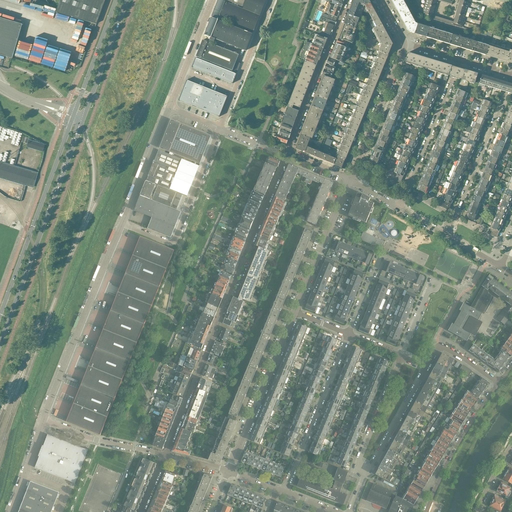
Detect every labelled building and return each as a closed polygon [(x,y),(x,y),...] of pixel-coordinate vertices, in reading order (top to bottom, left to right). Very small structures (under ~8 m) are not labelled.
[(104,0),(59,0),(54,12),(95,24),(104,0)] [(218,0),(212,16),(253,33),(265,0),(228,0),(228,1),(231,2),(230,4),(220,0),(218,0)] [(353,0),(353,3),(348,15),(360,19),(363,11),(364,8),(365,6),(370,3),(368,0),(353,0)] [(397,0),(393,3),(398,13),(407,8),(402,0),(397,0)] [(341,7),(332,3),(329,2),(325,12),(329,14),(337,17),(341,7)] [(370,3),(365,6),(364,8),(363,11),(373,29),(382,25),(370,3)] [(407,8),(398,13),(404,24),(413,19),(407,8)] [(348,15),(346,19),(358,24),(360,19),(348,15)] [(454,21),(434,15),(432,15),(431,17),(433,18),(453,24),(454,21)] [(335,22),(322,17),(321,16),(319,20),(325,22),(335,26),(336,23),(335,22)] [(21,25),(0,18),(0,55),(11,58),(21,25)] [(211,18),(205,35),(210,37),(209,40),(214,42),(215,39),(245,51),(252,34),(211,18)] [(346,19),(344,24),(356,28),(358,24),(346,19)] [(415,23),(413,19),(404,24),(408,32),(415,34),(418,24),(415,23)] [(335,26),(325,22),(325,25),(324,24),(322,27),(324,28),(323,31),(320,30),(319,32),(324,34),(324,33),(331,35),(335,26)] [(350,43),(356,28),(344,24),(339,39),(350,43)] [(429,28),(418,24),(415,34),(426,37),(429,28)] [(382,25),(373,29),(380,42),(389,37),(382,25)] [(440,31),(429,28),(426,37),(437,41),(440,31)] [(452,34),(440,31),(437,41),(449,44),(452,34)] [(463,38),(452,34),(449,44),(460,48),(463,38)] [(328,39),(317,35),(315,39),(326,44),(328,39)] [(25,54),(34,56),(35,53),(36,51),(34,47),(33,50),(32,49),(28,48),(29,45),(35,46),(37,42),(39,41),(35,39),(36,36),(34,36),(35,37),(31,39),(28,38),(26,39),(27,40),(26,41),(25,43),(22,38),(18,37),(17,44),(18,45),(22,46),(22,49),(26,50),(25,54)] [(389,37),(380,42),(381,45),(380,48),(379,51),(381,52),(388,55),(392,45),(393,44),(389,37)] [(64,62),(60,63),(46,61),(46,66),(56,67),(56,65),(58,65),(58,67),(60,70),(69,72),(69,73),(84,65),(86,49),(86,48),(87,40),(72,38),(68,40),(69,42),(67,54),(59,53),(59,55),(56,54),(55,59),(53,60),(63,61),(64,62)] [(338,38),(336,44),(347,48),(350,43),(339,39),(338,38)] [(475,42),(463,38),(460,48),(472,51),(475,42)] [(326,44),(315,39),(313,44),(324,48),(326,44)] [(202,40),(196,57),(200,58),(232,71),(237,73),(240,64),(236,62),(239,55),(202,40)] [(313,44),(312,44),(306,42),(305,46),(322,52),(324,48),(313,44)] [(489,46),(477,42),(475,42),(472,51),(474,52),(485,55),(489,46)] [(336,44),(334,48),(346,53),(347,48),(336,44)] [(490,57),(494,45),(489,44),(489,46),(485,55),(490,57)] [(496,59),(499,47),(494,45),(490,57),(496,59)] [(322,52),(305,46),(303,50),(320,57),(322,52)] [(501,60),(505,49),(499,47),(496,59),(501,60)] [(334,48),(332,53),(344,57),(346,53),(334,48)] [(507,62),(510,50),(505,49),(501,60),(507,62)] [(320,57),(303,50),(302,54),(318,61),(320,57)] [(388,55),(381,52),(379,51),(376,57),(379,58),(386,61),(388,55)] [(332,53),(330,58),(338,61),(340,62),(342,63),(344,57),(332,53)] [(421,56),(408,53),(405,62),(418,66),(421,56)] [(318,61),(302,54),(300,58),(307,61),(317,65),(318,61)] [(433,60),(421,56),(418,66),(430,70),(433,60)] [(386,61),(379,58),(376,57),(374,63),(376,64),(383,66),(386,61)] [(236,74),(195,58),(192,67),(232,84),(236,74)] [(328,58),(326,64),(333,67),(335,61),(328,58)] [(446,64),(433,60),(430,70),(443,74),(446,64)] [(307,61),(304,67),(290,104),(289,104),(287,107),(292,108),(293,106),(300,108),(302,102),(317,65),(307,61)] [(383,66),(376,64),(374,63),(372,68),(374,69),(381,72),(383,66)] [(335,68),(333,67),(326,64),(324,69),(333,73),(335,69),(335,68)] [(457,69),(451,67),(452,66),(446,64),(443,74),(449,75),(454,77),(462,79),(464,71),(461,70),(457,69)] [(381,72),(374,69),(372,68),(370,74),(372,75),(379,77),(381,72)] [(331,79),(333,73),(324,69),(321,75),(323,75),(323,76),(331,79)] [(465,70),(464,71),(462,79),(475,83),(475,82),(478,74),(465,70)] [(405,73),(403,79),(413,83),(415,77),(405,73)] [(379,77),(372,75),(370,74),(367,79),(370,80),(377,83),(379,77)] [(494,79),(482,75),(481,79),(481,81),(480,84),(491,87),(494,79)] [(331,79),(323,76),(319,86),(331,90),(335,80),(331,79)] [(377,83),(370,80),(367,79),(365,84),(368,86),(374,88),(377,83)] [(403,79),(401,84),(410,88),(413,83),(403,79)] [(509,83),(494,79),(491,87),(506,92),(507,92),(510,84),(509,83)] [(187,80),(178,101),(219,117),(227,96),(187,80)] [(440,87),(433,84),(430,83),(428,89),(430,90),(437,93),(440,87)] [(374,88),(368,86),(365,84),(363,90),(365,91),(372,94),(374,88)] [(401,84),(399,90),(408,94),(410,88),(401,84)] [(331,90),(319,86),(315,96),(327,101),(331,90)] [(437,93),(430,90),(428,89),(426,94),(428,95),(435,98),(437,93)] [(458,89),(456,95),(465,99),(468,93),(458,89)] [(372,94),(365,91),(363,90),(361,96),(363,96),(370,99),(372,94)] [(399,90),(396,95),(406,99),(408,94),(399,90)] [(435,98),(428,95),(426,94),(423,100),(426,101),(433,104),(435,98)] [(396,95),(394,101),(403,105),(406,99),(396,95)] [(456,95),(453,101),(463,105),(465,99),(456,95)] [(327,101),(315,96),(312,106),(323,111),(327,101)] [(370,99),(363,96),(361,96),(358,101),(361,102),(368,105),(370,99)] [(433,104),(426,101),(423,100),(421,105),(423,106),(430,109),(433,104)] [(492,103),(485,101),(483,100),(480,105),(483,106),(490,109),(492,103)] [(368,105),(361,102),(358,101),(356,106),(359,107),(365,110),(368,105)] [(394,101),(392,106),(401,110),(403,105),(394,101)] [(453,101),(451,106),(461,110),(463,105),(453,101)] [(430,109),(423,106),(421,105),(419,111),(421,112),(428,115),(430,109)] [(490,109),(483,106),(480,105),(478,111),(481,112),(488,115),(490,109)] [(292,108),(287,107),(281,123),(283,124),(288,126),(293,127),(299,111),(298,111),(300,108),(293,106),(292,108)] [(312,106),(309,114),(306,121),(318,125),(323,111),(312,106)] [(365,110),(359,107),(356,106),(354,112),(356,113),(363,116),(365,110)] [(392,106),(389,112),(399,116),(401,110),(392,106)] [(451,106),(449,112),(458,116),(461,110),(451,106)] [(428,115),(421,112),(419,111),(417,117),(419,118),(426,120),(428,115)] [(488,115),(481,112),(478,111),(476,116),(479,117),(485,120),(488,115)] [(363,116),(356,113),(354,112),(352,117),(354,118),(361,121),(363,116)] [(389,112),(387,118),(397,122),(399,116),(389,112)] [(449,112),(447,117),(456,121),(458,116),(449,112)] [(485,120),(479,117),(476,116),(474,122),(476,123),(483,126),(485,120)] [(361,121),(354,118),(352,117),(349,123),(352,124),(359,127),(361,121)] [(426,120),(419,118),(417,117),(414,122),(417,123),(424,126),(426,120)] [(447,117),(444,123),(454,127),(456,121),(447,117)] [(387,118),(385,123),(394,127),(397,122),(387,118)] [(171,120),(159,148),(165,151),(200,164),(210,138),(211,136),(191,127),(187,126),(185,125),(181,124),(177,122),(171,120)] [(318,125),(306,121),(301,135),(300,135),(310,139),(312,139),(318,125)] [(424,126),(417,123),(414,122),(412,128),(414,129),(421,132),(424,126)] [(483,126),(476,123),(474,122),(471,127),(474,129),(481,131),(483,126)] [(511,125),(504,122),(502,128),(511,132),(511,129),(511,125)] [(359,127),(352,124),(349,123),(347,128),(350,129),(356,132),(359,127)] [(385,123),(383,129),(392,133),(394,127),(385,123)] [(444,123),(442,128),(451,132),(454,127),(444,123)] [(288,126),(283,124),(281,130),(290,133),(293,127),(288,126)] [(481,131),(474,129),(471,127),(469,133),(472,134),(478,137),(481,131)] [(356,132),(350,129),(347,128),(345,134),(347,135),(354,138),(356,132)] [(421,132),(414,129),(412,128),(410,133),(412,134),(419,137),(421,132)] [(442,128),(440,134),(449,138),(451,132),(442,128)] [(502,128),(499,134),(509,138),(511,132),(502,128)] [(14,164),(23,134),(3,129),(2,135),(0,134),(0,151),(9,154),(8,157),(6,157),(0,156),(0,155),(0,160),(5,162),(6,162),(14,164)] [(383,129),(380,134),(390,138),(392,133),(383,129)] [(290,133),(281,130),(279,135),(288,139),(290,133)] [(419,137),(412,134),(410,133),(407,139),(410,140),(417,143),(419,137)] [(478,137),(472,134),(469,133),(467,139),(469,140),(476,143),(478,137)] [(354,138),(347,135),(345,134),(343,139),(345,140),(352,143),(354,138)] [(380,134),(378,140),(387,144),(390,138),(380,134)] [(440,134),(437,140),(447,144),(449,138),(440,134)] [(499,134),(497,139),(506,143),(509,138),(499,134)] [(288,139),(279,135),(277,141),(279,142),(287,144),(288,139)] [(300,135),(296,149),(304,152),(308,143),(310,139),(300,135)] [(352,143),(345,140),(343,139),(340,145),(343,146),(350,149),(352,143)] [(417,143),(410,140),(407,139),(405,144),(408,145),(414,148),(417,143)] [(476,143),(469,140),(467,139),(464,144),(467,145),(474,148),(476,143)] [(497,139),(495,145),(504,149),(506,143),(497,139)] [(42,152),(44,145),(28,140),(26,148),(42,152)] [(378,140),(376,145),(385,149),(387,144),(378,140)] [(437,140),(435,145),(445,149),(447,144),(437,140)] [(314,156),(318,148),(308,143),(304,152),(314,156)] [(414,148),(408,145),(405,144),(403,150),(412,154),(414,148)] [(474,148),(467,145),(464,144),(462,150),(465,151),(472,154),(474,148)] [(350,149),(343,146),(340,145),(338,150),(341,151),(347,154),(350,149)] [(376,145),(373,151),(383,155),(385,149),(376,145)] [(435,145),(433,151),(442,155),(445,149),(435,145)] [(495,145),(492,150),(502,154),(504,149),(495,145)] [(324,160),(327,152),(323,150),(322,153),(321,152),(320,152),(319,152),(320,149),(318,148),(314,156),(324,160)] [(154,161),(146,181),(178,193),(178,192),(187,196),(199,166),(159,150),(155,158),(154,161)] [(347,154),(341,151),(338,150),(336,156),(338,156),(338,157),(345,159),(347,154)] [(410,159),(412,154),(403,150),(401,153),(400,156),(410,159)] [(472,154),(465,151),(462,150),(460,155),(463,157),(469,159),(472,154)] [(492,150),(490,156),(500,160),(502,154),(492,150)] [(373,151),(371,157),(381,160),(383,155),(373,151)] [(433,151),(431,156),(440,160),(442,155),(433,151)] [(335,155),(329,152),(327,152),(324,160),(334,164),(336,158),(334,158),(335,155)] [(469,159),(463,157),(460,155),(458,161),(460,162),(467,165),(469,159)] [(345,159),(338,157),(338,156),(337,159),(336,158),(334,164),(342,168),(345,159)] [(408,165),(410,159),(400,156),(398,161),(401,162),(408,165)] [(431,156),(428,162),(438,166),(440,160),(431,156)] [(490,156),(488,162),(497,165),(500,160),(490,156)] [(278,168),(280,161),(270,157),(268,164),(278,168)] [(369,162),(376,165),(378,166),(381,160),(371,157),(369,162)] [(408,165),(401,162),(398,161),(396,167),(398,168),(405,170),(408,165)] [(467,165),(460,162),(458,161),(455,167),(458,168),(465,170),(467,165)] [(37,173),(16,168),(0,162),(0,177),(26,185),(33,187),(34,181),(37,173)] [(428,162),(426,168),(435,171),(438,166),(428,162)] [(488,162),(486,167),(495,171),(497,165),(488,162)] [(266,163),(263,171),(260,177),(271,182),(277,168),(266,163)] [(299,168),(289,164),(284,176),(294,180),(297,174),(299,168)] [(405,170),(398,168),(396,167),(394,172),(396,173),(403,176),(405,170)] [(465,170),(458,168),(455,167),(453,172),(456,173),(462,176),(465,170)] [(486,167),(483,173),(493,176),(495,171),(486,167)] [(316,175),(307,171),(299,168),(297,174),(303,176),(303,177),(305,178),(304,182),(311,185),(312,181),(313,182),(316,175)] [(426,168),(424,173),(433,177),(435,171),(426,168)] [(403,176),(396,173),(394,172),(391,179),(400,182),(403,176)] [(462,176),(456,173),(453,172),(451,178),(453,179),(460,182),(462,176)] [(432,180),(433,177),(424,173),(421,179),(431,182),(432,180)] [(483,173),(481,178),(490,182),(493,176),(483,173)] [(325,179),(316,175),(313,182),(316,183),(316,182),(323,184),(325,179)] [(294,180),(284,176),(279,187),(289,191),(294,180)] [(271,182),(260,177),(254,191),(265,195),(271,182)] [(460,182),(453,179),(451,178),(448,183),(458,187),(460,182)] [(481,178),(479,184),(488,188),(490,182),(481,178)] [(323,184),(322,186),(319,193),(328,197),(333,183),(332,182),(325,179),(323,184)] [(429,188),(431,182),(421,179),(419,184),(429,188)] [(187,197),(178,193),(146,181),(140,196),(158,203),(172,208),(181,212),(185,203),(184,202),(185,198),(187,199),(187,197)] [(456,193),(458,187),(448,183),(447,187),(446,189),(456,193)] [(417,190),(424,192),(426,193),(429,188),(419,184),(417,190)] [(479,184),(476,189),(486,193),(488,188),(479,184)] [(289,191),(279,187),(275,198),(285,202),(289,191)] [(511,190),(508,189),(506,188),(503,194),(506,195),(511,197),(511,190)] [(453,198),(456,193),(446,189),(444,194),(447,195),(453,198)] [(476,189),(474,195),(484,199),(486,193),(476,189)] [(264,196),(254,192),(252,196),(263,200),(264,196)] [(319,193),(316,201),(313,208),(322,211),(328,197),(319,193)] [(357,194),(352,206),(348,216),(356,219),(355,221),(358,221),(358,220),(366,223),(374,203),(369,201),(370,199),(361,193),(361,194),(360,195),(357,194)] [(453,198),(447,195),(444,194),(442,200),(444,201),(451,204),(453,198)] [(511,199),(511,197),(506,195),(503,194),(501,199),(504,200),(511,203),(511,199)] [(263,200),(252,196),(250,195),(250,197),(252,198),(250,200),(261,205),(263,200)] [(482,203),(484,199),(474,195),(472,200),(481,204),(483,205),(484,203),(482,203)] [(181,212),(172,208),(158,203),(140,196),(134,211),(152,217),(175,227),(181,212)] [(273,202),(284,207),(285,208),(286,206),(284,205),(286,203),(285,202),(275,198),(273,202)] [(511,203),(504,200),(501,199),(499,205),(502,206),(508,209),(511,203)] [(261,205),(250,200),(249,204),(259,209),(261,205)] [(451,204),(444,201),(442,200),(439,206),(448,210),(451,204)] [(472,200),(470,206),(479,210),(481,204),(472,200)] [(271,207),(281,212),(283,213),(284,210),(282,210),(284,207),(273,202),(271,207)] [(259,209),(249,204),(247,209),(257,213),(259,209)] [(508,209),(502,206),(499,205),(497,211),(506,214),(508,209)] [(470,206),(467,212),(477,215),(479,210),(470,206)] [(271,207),(269,212),(281,217),(282,215),(280,215),(281,212),(271,207)] [(313,208),(310,215),(307,222),(316,225),(322,211),(313,208)] [(257,213),(247,209),(245,213),(255,218),(257,213)] [(504,220),(506,214),(497,211),(494,216),(497,217),(504,220)] [(269,212),(267,217),(278,222),(280,217),(280,218),(281,217),(269,212)] [(478,217),(477,216),(477,215),(467,212),(465,217),(474,221),(474,222),(478,224),(478,222),(476,221),(478,217)] [(255,218),(245,213),(243,217),(253,222),(255,218)] [(504,220),(497,217),(494,216),(492,222),(495,223),(501,226),(504,220)] [(175,227),(152,217),(148,229),(171,238),(175,227)] [(253,222),(243,217),(240,224),(251,229),(253,222)] [(267,217),(265,221),(274,226),(276,226),(278,222),(267,217)] [(274,226),(265,221),(262,226),(274,231),(275,228),(276,228),(277,227),(276,226),(274,226)] [(501,226),(495,223),(492,222),(490,227),(492,228),(499,231),(501,226)] [(251,229),(240,224),(238,229),(249,233),(251,229)] [(276,232),(274,231),(262,226),(259,236),(270,240),(272,235),(274,236),(276,232)] [(499,231),(492,228),(490,227),(487,234),(496,238),(499,231)] [(249,233),(238,229),(237,233),(247,238),(249,233)] [(306,229),(304,234),(300,243),(307,246),(313,232),(306,229)] [(377,238),(372,236),(365,233),(363,232),(360,239),(374,246),(374,245),(378,247),(378,248),(382,249),(385,242),(383,241),(381,240),(381,239),(380,239),(379,240),(377,238)] [(247,238),(237,233),(235,238),(245,242),(247,238)] [(259,236),(257,241),(268,245),(270,240),(259,236)] [(140,237),(133,255),(167,269),(174,250),(166,247),(140,237)] [(245,242),(235,238),(233,242),(243,247),(245,242)] [(255,246),(259,247),(266,250),(268,245),(257,241),(255,246)] [(338,252),(342,243),(336,241),(334,245),(333,245),(332,248),(333,249),(333,250),(338,252)] [(243,247),(233,242),(231,247),(242,251),(243,247)] [(300,243),(298,248),(294,257),(301,260),(304,254),(305,252),(307,246),(300,243)] [(343,254),(347,245),(342,243),(338,252),(343,254)] [(348,256),(352,247),(347,245),(343,254),(348,256)] [(242,251),(231,247),(229,251),(240,255),(242,251)] [(266,250),(259,247),(257,252),(259,253),(258,255),(256,254),(255,257),(253,262),(263,266),(269,251),(266,250)] [(353,258),(357,249),(352,247),(348,256),(353,258)] [(358,260),(362,251),(357,249),(353,258),(358,260)] [(363,262),(367,253),(362,251),(358,260),(363,262)] [(405,256),(393,251),(391,254),(401,258),(404,259),(405,256)] [(228,257),(237,261),(240,256),(230,252),(228,257)] [(372,255),(367,253),(363,262),(368,264),(372,255)] [(159,287),(167,269),(133,255),(126,274),(159,287)] [(294,257),(291,265),(288,271),(296,274),(301,260),(294,257)] [(333,267),(335,262),(326,258),(324,263),(333,267)] [(226,265),(235,268),(237,262),(228,259),(226,265)] [(389,273),(393,264),(387,261),(384,271),(389,273)] [(263,266),(253,262),(251,267),(253,267),(252,269),(250,268),(249,271),(247,276),(258,280),(263,266)] [(332,269),(333,267),(324,263),(322,268),(331,272),(332,269)] [(394,275),(398,266),(393,264),(389,273),(394,275)] [(233,274),(235,269),(225,265),(223,270),(233,274)] [(399,277),(403,268),(398,266),(394,275),(393,277),(398,279),(399,277)] [(331,273),(331,272),(322,268),(320,273),(329,277),(331,273)] [(404,279),(407,270),(403,268),(399,277),(403,279),(404,279)] [(355,270),(353,269),(351,274),(362,279),(364,274),(364,273),(355,270)] [(409,281),(413,272),(407,270),(404,279),(409,281)] [(288,271),(285,279),(282,286),(290,289),(292,283),(293,283),(293,281),(296,274),(288,271)] [(222,272),(220,276),(230,280),(232,276),(222,272)] [(414,283),(418,274),(413,272),(409,281),(413,283),(414,283)] [(327,282),(329,277),(320,273),(319,275),(318,278),(327,282)] [(152,306),(159,287),(126,274),(120,288),(118,292),(130,297),(152,306)] [(360,284),(362,279),(351,274),(349,279),(348,279),(351,280),(360,284)] [(421,285),(422,281),(421,281),(423,276),(418,274),(414,283),(413,283),(413,285),(418,287),(419,284),(420,284),(421,285)] [(485,313),(493,298),(493,296),(488,293),(489,291),(488,290),(489,289),(508,303),(504,310),(499,317),(498,317),(497,319),(504,325),(505,324),(508,320),(511,316),(511,315),(511,292),(495,280),(497,278),(495,276),(493,278),(489,275),(487,279),(486,278),(486,279),(487,280),(482,286),(471,307),(463,303),(460,310),(461,311),(454,324),(452,324),(448,331),(467,341),(471,334),(475,337),(483,323),(478,320),(482,314),(483,314),(485,313)] [(230,280),(220,276),(218,281),(228,285),(230,280)] [(258,280),(247,276),(245,281),(247,282),(246,284),(244,283),(243,286),(244,286),(242,290),(252,295),(258,280)] [(325,287),(327,282),(318,278),(316,283),(325,287)] [(358,289),(360,284),(351,280),(349,285),(358,289)] [(388,289),(390,284),(380,280),(378,285),(388,289)] [(228,285),(218,281),(218,282),(219,282),(218,284),(216,283),(215,285),(226,290),(228,285)] [(323,292),(325,287),(316,283),(314,288),(323,292)] [(226,290),(215,285),(214,288),(216,288),(215,290),(224,294),(226,290)] [(356,294),(358,289),(349,285),(347,290),(356,294)] [(386,294),(388,289),(378,285),(376,290),(385,294),(386,295),(386,294)] [(282,286),(280,291),(276,300),(284,303),(290,289),(282,286)] [(321,297),(323,292),(314,288),(312,293),(321,297)] [(224,294),(215,290),(212,289),(210,294),(222,299),(224,294)] [(252,295),(242,290),(240,296),(239,296),(238,297),(238,299),(242,300),(243,299),(249,302),(252,295)] [(354,299),(356,294),(347,290),(345,295),(354,299)] [(383,299),(385,294),(376,290),(373,295),(383,299)] [(414,300),(416,295),(407,291),(405,296),(414,300)] [(145,324),(152,306),(130,297),(118,292),(117,297),(111,311),(145,324)] [(320,298),(321,297),(312,293),(310,298),(319,302),(320,298)] [(219,308),(222,299),(210,294),(209,294),(208,296),(207,298),(206,303),(208,303),(209,304),(219,308)] [(352,304),(354,299),(345,295),(343,300),(352,304)] [(381,304),(383,299),(373,295),(371,300),(381,304)] [(412,305),(414,300),(405,296),(403,301),(412,305)] [(243,307),(245,302),(242,301),(242,300),(238,299),(234,297),(232,302),(243,307)] [(317,307),(319,302),(310,298),(308,303),(317,307)] [(276,300),(274,305),(271,314),(278,317),(280,311),(281,311),(282,309),(281,309),(284,303),(276,300)] [(350,309),(352,304),(343,300),(341,305),(350,309)] [(380,306),(381,304),(371,300),(369,305),(379,309),(380,306)] [(410,310),(412,305),(403,301),(401,300),(399,305),(399,306),(401,307),(401,306),(410,310)] [(241,311),(243,307),(232,302),(230,306),(241,311)] [(219,308),(209,304),(208,303),(206,308),(207,309),(217,313),(219,308)] [(316,312),(318,307),(317,307),(308,303),(305,308),(311,310),(316,312)] [(348,314),(350,309),(341,305),(338,310),(348,314)] [(377,314),(379,309),(369,305),(367,310),(377,314)] [(241,311),(230,306),(228,311),(239,316),(242,317),(244,312),(241,311)] [(401,306),(401,307),(399,311),(408,315),(410,310),(401,306)] [(217,313),(207,309),(206,308),(204,313),(205,313),(215,317),(217,313)] [(346,318),(348,314),(338,310),(336,315),(346,318)] [(375,319),(377,314),(367,310),(365,315),(375,319)] [(137,343),(145,324),(111,311),(104,329),(137,343)] [(223,324),(230,327),(232,321),(235,322),(237,316),(239,316),(228,311),(225,318),(223,324)] [(406,320),(408,315),(399,311),(397,316),(406,320)] [(215,317),(205,313),(204,313),(202,317),(203,318),(213,322),(215,317)] [(271,314),(268,319),(265,328),(272,331),(278,317),(271,314)] [(344,324),(346,318),(336,315),(334,320),(344,324)] [(375,319),(365,315),(363,320),(372,324),(375,319)] [(397,316),(395,315),(393,319),(392,320),(404,325),(406,320),(397,316)] [(213,322),(203,318),(202,317),(199,316),(197,321),(211,326),(213,322)] [(370,329),(372,324),(363,320),(361,325),(370,329)] [(404,325),(392,320),(390,325),(402,330),(404,326),(404,325)] [(207,335),(211,326),(197,321),(197,322),(194,321),(191,329),(193,330),(207,335)] [(298,324),(296,329),(306,334),(308,328),(298,324)] [(373,330),(370,329),(361,325),(359,330),(371,335),(372,332),(373,330)] [(400,335),(402,330),(390,325),(388,330),(400,335)] [(223,328),(221,333),(228,336),(230,331),(223,328)] [(265,328),(262,334),(259,343),(266,346),(269,340),(270,338),(272,331),(265,328)] [(130,361),(137,343),(104,329),(96,348),(130,361)] [(296,329),(294,335),(303,339),(306,334),(296,329)] [(207,335),(193,330),(192,334),(205,340),(207,335)] [(398,340),(400,335),(388,330),(387,334),(386,335),(386,336),(389,336),(398,340)] [(228,336),(221,333),(219,339),(226,342),(228,336)] [(205,340),(192,334),(190,339),(204,344),(205,340)] [(294,335),(291,341),(301,345),(303,339),(294,335)] [(337,340),(329,336),(327,336),(325,341),(326,342),(335,345),(337,340)] [(396,345),(398,340),(389,336),(386,341),(393,344),(396,345)] [(204,344),(190,339),(188,344),(202,349),(204,344)] [(216,341),(213,347),(223,351),(226,345),(216,341)] [(291,341),(289,346),(299,350),(301,345),(291,341)] [(335,345),(326,342),(325,341),(323,347),(324,348),(332,351),(335,345)] [(259,343),(256,349),(253,357),(260,360),(266,346),(259,343)] [(511,355),(511,349),(505,344),(501,350),(502,351),(510,357),(511,355)] [(482,350),(473,345),(469,351),(477,356),(482,350)] [(289,346),(287,352),(296,356),(299,350),(289,346)] [(352,346),(350,352),(360,356),(362,350),(352,346)] [(223,351),(213,347),(211,353),(221,357),(223,353),(224,353),(224,352),(223,351)] [(332,351),(324,348),(323,347),(320,353),(322,353),(330,357),(332,351)] [(122,380),(130,361),(96,348),(91,362),(90,362),(89,366),(100,371),(122,380)] [(191,348),(188,357),(197,361),(201,352),(191,348)] [(482,350),(477,356),(484,361),(488,355),(482,350)] [(510,357),(502,351),(498,356),(506,363),(510,357)] [(287,352),(284,357),(294,361),(296,356),(287,352)] [(360,356),(350,352),(348,357),(358,362),(360,356)] [(330,357),(322,353),(320,353),(318,358),(319,359),(328,362),(330,357)] [(454,360),(453,359),(443,353),(438,363),(447,369),(449,370),(454,360)] [(210,354),(207,362),(217,366),(218,363),(219,363),(220,362),(215,360),(216,356),(210,354)] [(193,370),(197,361),(188,357),(184,355),(180,365),(183,366),(193,370)] [(495,360),(488,355),(484,361),(491,366),(494,361),(495,360)] [(506,363),(498,356),(495,360),(494,361),(503,367),(506,363)] [(253,357),(250,364),(247,371),(255,374),(257,368),(258,366),(260,360),(253,357)] [(284,357),(282,363),(292,367),(294,361),(284,357)] [(358,362),(348,357),(346,363),(355,367),(358,362)] [(389,361),(381,358),(379,357),(377,363),(379,364),(387,367),(389,361)] [(328,362),(319,359),(318,358),(316,364),(317,364),(326,368),(328,362)] [(503,367),(494,361),(491,366),(499,372),(503,367)] [(227,370),(228,370),(234,372),(236,365),(230,363),(227,370)] [(282,363),(280,368),(290,372),(292,367),(282,363)] [(355,367),(346,363),(343,368),(353,372),(355,367)] [(387,367),(379,364),(377,363),(375,369),(384,373),(387,367)] [(449,370),(447,369),(438,363),(432,373),(442,378),(444,379),(449,370)] [(207,364),(204,370),(215,374),(217,368),(207,364)] [(326,368),(317,364),(316,364),(314,369),(315,370),(323,373),(326,368)] [(115,398),(122,380),(100,371),(89,366),(87,370),(87,371),(81,385),(115,398)] [(190,377),(193,370),(183,366),(181,371),(180,373),(190,377)] [(280,368),(278,374),(287,378),(290,372),(280,368)] [(353,372),(343,368),(341,374),(351,378),(353,372)] [(323,373),(315,370),(314,369),(311,375),(313,375),(321,379),(323,373)] [(382,378),(384,373),(375,369),(373,372),(371,370),(370,371),(365,369),(365,371),(366,371),(368,372),(372,374),(382,378)] [(204,370),(202,376),(212,380),(215,374),(204,370)] [(247,371),(245,376),(241,385),(249,388),(255,374),(247,371)] [(190,378),(180,373),(179,377),(189,381),(190,378)] [(444,379),(442,378),(432,373),(427,382),(437,388),(438,389),(441,384),(444,379)] [(278,374),(275,379),(285,383),(287,378),(278,374)] [(341,374),(339,379),(349,383),(351,378),(341,374)] [(380,384),(382,378),(372,374),(370,379),(380,384)] [(321,379),(313,375),(311,375),(309,380),(310,381),(319,384),(321,379)] [(189,381),(179,377),(177,381),(187,385),(189,381)] [(490,384),(482,377),(477,383),(486,389),(490,384)] [(213,383),(201,378),(199,383),(212,388),(213,386),(212,386),(213,383)] [(275,379),(273,385),(283,389),(285,383),(275,379)] [(339,379),(337,385),(346,389),(349,383),(339,379)] [(380,384),(370,379),(368,385),(369,386),(378,389),(380,384)] [(319,384),(310,381),(309,380),(307,386),(308,386),(316,390),(319,384)] [(187,385),(177,381),(176,385),(186,389),(187,385)] [(438,389),(437,388),(427,382),(422,392),(431,398),(433,398),(438,389)] [(212,388),(199,383),(197,388),(208,392),(209,393),(210,389),(211,390),(212,388)] [(486,389),(477,383),(474,387),(483,394),(486,389)] [(108,417),(115,398),(81,385),(74,403),(108,417)] [(186,389),(176,385),(174,389),(184,393),(186,389)] [(241,385),(238,392),(235,400),(243,403),(245,397),(246,397),(246,395),(249,388),(241,385)] [(273,385),(271,390),(281,394),(283,389),(273,385)] [(337,385),(334,390),(344,394),(346,389),(337,385)] [(378,389),(369,386),(368,385),(366,390),(375,395),(378,389)] [(316,390),(308,386),(307,386),(305,391),(306,392),(314,395),(316,390)] [(483,394),(474,387),(470,392),(479,399),(483,394)] [(202,407),(204,402),(208,392),(197,388),(187,415),(197,419),(199,420),(201,421),(202,418),(198,417),(200,413),(202,407)] [(184,393),(174,389),(172,393),(182,397),(184,393)] [(271,390),(269,396),(278,400),(281,394),(271,390)] [(334,390),(332,396),(342,400),(344,394),(334,390)] [(375,395),(366,390),(363,396),(365,397),(373,400),(375,395)] [(314,395),(306,392),(305,391),(302,397),(304,397),(312,401),(314,395)] [(479,399),(470,392),(469,391),(466,396),(476,403),(479,399)] [(433,398),(431,398),(422,392),(416,402),(426,407),(428,408),(433,398)] [(179,407),(183,399),(178,397),(174,395),(172,399),(173,400),(171,404),(179,407)] [(269,396),(266,401),(276,405),(278,400),(269,396)] [(342,400),(332,396),(330,401),(340,405),(342,400)] [(373,400),(365,397),(363,396),(361,402),(371,406),(373,400)] [(476,403),(466,396),(463,400),(473,407),(476,403)] [(312,401),(304,397),(302,397),(300,402),(301,403),(310,406),(312,401)] [(235,400),(233,405),(229,414),(237,417),(243,403),(235,400)] [(473,407),(463,400),(460,405),(470,412),(473,407)] [(266,401),(264,407),(274,411),(276,405),(266,401)] [(330,401),(328,407),(337,411),(340,405),(330,401)] [(179,407),(171,404),(166,402),(165,406),(177,412),(179,407)] [(310,406),(301,403),(300,402),(298,408),(299,408),(307,412),(310,406)] [(371,406),(361,402),(359,407),(360,408),(369,411),(371,406)] [(428,408),(426,407),(416,402),(411,411),(421,417),(422,418),(428,408)] [(74,403),(66,422),(100,435),(108,417),(74,403)] [(470,412),(460,405),(457,409),(467,416),(470,412)] [(177,412),(165,406),(163,411),(166,412),(176,416),(177,412)] [(264,407),(262,412),(271,416),(274,411),(264,407)] [(328,407),(325,413),(335,417),(337,411),(328,407)] [(369,411),(360,408),(359,407),(357,412),(358,413),(366,416),(369,411)] [(307,412),(299,408),(298,408),(295,413),(305,417),(307,412)] [(467,416),(457,409),(454,414),(464,421),(467,416)] [(422,418),(421,417),(411,411),(406,421),(417,427),(422,418)] [(176,416),(166,412),(164,417),(174,421),(176,416)] [(262,412),(259,418),(269,422),(271,416),(262,412)] [(366,416),(358,413),(357,412),(354,418),(356,419),(364,422),(366,416)] [(303,423),(305,417),(295,413),(293,419),(303,423)] [(325,413),(323,418),(333,422),(335,417),(325,413)] [(464,421),(454,414),(451,419),(452,420),(461,426),(464,421)] [(199,420),(197,419),(187,415),(185,419),(198,424),(199,420)] [(174,421),(164,417),(162,421),(172,425),(174,421)] [(227,417),(223,427),(233,431),(237,422),(235,421),(228,418),(227,417)] [(259,418),(257,423),(267,427),(269,422),(259,418)] [(300,428),(303,423),(293,419),(290,418),(289,420),(292,421),(291,424),(300,428)] [(323,418),(321,424),(331,428),(333,422),(323,418)] [(364,422),(356,419),(354,418),(352,424),(362,428),(364,422)] [(452,420),(451,419),(450,418),(447,423),(459,430),(461,426),(452,420)] [(185,419),(184,423),(196,428),(198,424),(185,419)] [(172,425),(162,421),(160,426),(170,430),(172,425)] [(417,427),(406,421),(400,431),(412,437),(417,427)] [(196,428),(184,423),(182,428),(194,432),(195,433),(196,428)] [(257,423),(255,429),(265,433),(267,427),(257,423)] [(459,430),(447,423),(444,428),(447,430),(456,435),(459,430)] [(300,428),(291,424),(289,430),(298,434),(300,428)] [(321,424),(318,429),(328,433),(331,428),(321,424)] [(360,433),(362,428),(352,424),(350,427),(346,426),(346,425),(344,425),(343,427),(346,427),(350,429),(360,433)] [(170,430),(160,426),(156,436),(167,439),(170,430)] [(233,431),(223,427),(218,437),(229,442),(233,431)] [(194,432),(182,428),(180,432),(191,436),(192,437),(194,432)] [(447,430),(444,428),(442,433),(443,433),(453,440),(456,435),(447,430)] [(255,429),(253,434),(262,439),(265,433),(255,429)] [(329,434),(328,434),(328,433),(318,429),(316,435),(326,439),(327,436),(329,436),(329,434)] [(357,439),(360,433),(350,429),(347,434),(357,439)] [(298,434),(289,430),(286,435),(296,439),(298,434)] [(412,437),(400,431),(395,440),(406,446),(412,437)] [(189,441),(191,436),(180,432),(179,437),(189,441)] [(453,440),(443,433),(440,438),(450,444),(453,440)] [(260,444),(262,439),(253,434),(250,440),(260,444)] [(357,439),(347,434),(345,440),(355,444),(357,439)] [(75,483),(88,450),(48,435),(44,446),(43,446),(42,446),(39,456),(39,457),(35,468),(75,483)] [(296,439),(286,435),(284,441),(294,445),(296,439)] [(326,439),(316,435),(314,441),(324,445),(326,439)] [(167,439),(156,436),(154,440),(165,444),(167,439)] [(450,444),(440,438),(437,436),(434,441),(436,442),(437,443),(448,449),(450,444)] [(192,442),(189,441),(179,437),(177,442),(190,447),(192,442)] [(229,442),(218,437),(214,448),(225,452),(229,442)] [(165,444),(154,440),(152,445),(163,449),(165,444)] [(355,444),(345,440),(343,446),(353,450),(355,444)] [(406,446),(395,440),(390,450),(401,456),(406,446)] [(294,445),(284,441),(282,447),(291,451),(294,445)] [(324,445),(314,441),(311,446),(321,450),(324,445)] [(192,448),(190,447),(177,442),(175,447),(191,453),(191,451),(192,448)] [(437,443),(436,442),(433,446),(445,453),(448,449),(437,443)] [(319,456),(321,450),(311,446),(309,452),(319,456)] [(353,450),(343,446),(340,452),(350,456),(353,450)] [(445,453),(433,446),(431,451),(442,458),(445,453)] [(191,453),(175,447),(174,450),(174,451),(190,455),(191,453)] [(291,451),(282,447),(279,452),(289,456),(291,451)] [(225,452),(214,448),(209,460),(220,463),(225,452)] [(401,456),(390,450),(385,459),(394,465),(396,465),(401,456)] [(442,458),(431,451),(430,451),(428,455),(439,463),(442,458)] [(251,454),(245,452),(242,461),(242,462),(243,463),(244,463),(245,463),(247,464),(251,454)] [(350,456),(340,452),(338,457),(340,458),(348,461),(350,456)] [(251,454),(247,464),(247,465),(249,465),(250,465),(252,465),(256,456),(251,454)] [(439,463),(428,455),(425,460),(436,467),(439,463)] [(256,456),(252,465),(252,466),(253,467),(254,467),(255,466),(257,467),(260,458),(256,456)] [(348,461),(340,458),(338,457),(336,463),(346,467),(348,461)] [(143,458),(141,464),(139,470),(151,475),(152,474),(153,474),(154,470),(153,469),(154,468),(155,468),(157,464),(156,463),(143,458)] [(260,458),(257,467),(257,468),(259,469),(260,468),(261,469),(265,460),(260,458)] [(396,465),(394,465),(385,459),(376,474),(387,480),(396,465)] [(265,460),(261,469),(262,469),(262,470),(263,471),(264,470),(267,471),(270,462),(265,460)] [(436,467),(425,460),(422,465),(434,472),(436,467)] [(270,462),(267,471),(267,472),(269,473),(269,472),(271,473),(275,464),(270,462)] [(275,464),(271,473),(272,473),(272,474),(274,475),(274,474),(276,475),(280,466),(275,464)] [(280,466),(276,475),(277,476),(278,477),(279,476),(281,477),(285,466),(283,465),(283,467),(280,466)] [(434,472),(422,465),(421,468),(419,467),(418,469),(419,469),(431,476),(434,472)] [(301,477),(299,484),(298,486),(343,504),(347,495),(340,492),(347,474),(348,472),(338,468),(334,480),(336,481),(333,489),(301,477)] [(431,476),(419,469),(417,472),(418,473),(417,475),(428,481),(431,476)] [(151,475),(139,470),(134,482),(146,487),(147,485),(148,486),(149,481),(149,480),(150,480),(152,476),(151,475)] [(165,471),(163,476),(173,480),(175,475),(165,471)] [(511,476),(505,473),(504,476),(505,477),(503,479),(511,484),(511,476)] [(205,474),(199,488),(207,491),(213,476),(205,474)] [(428,481),(417,475),(417,474),(414,479),(425,486),(428,481)] [(163,476),(161,482),(171,485),(173,480),(163,476)] [(425,486),(414,479),(413,479),(410,484),(422,491),(425,486)] [(50,511),(58,493),(30,482),(18,511),(50,511)] [(146,487),(134,482),(129,494),(141,499),(142,497),(143,498),(144,493),(144,491),(145,492),(147,487),(146,487)] [(161,482),(160,486),(171,491),(173,486),(171,485),(161,482)] [(397,493),(373,483),(366,501),(386,509),(389,510),(388,511),(409,511),(414,505),(402,498),(400,497),(398,496),(396,495),(397,493)] [(509,490),(510,488),(501,483),(499,487),(498,488),(497,489),(497,490),(497,491),(506,496),(508,497),(510,493),(511,491),(509,490)] [(422,491),(410,484),(407,489),(408,489),(419,496),(422,491)] [(234,485),(233,485),(232,485),(228,494),(233,496),(237,487),(235,486),(234,485)] [(160,486),(158,490),(169,495),(171,491),(160,486)] [(237,487),(233,496),(238,498),(242,489),(239,488),(239,487),(238,487),(237,487)] [(199,488),(193,502),(201,505),(203,500),(204,498),(207,491),(199,488)] [(242,489),(238,498),(243,500),(246,491),(244,490),(244,489),(243,489),(242,489)] [(419,496),(408,489),(405,494),(417,500),(419,496)] [(158,490),(156,495),(167,499),(169,495),(158,490)] [(247,491),(246,491),(243,500),(248,502),(251,493),(249,492),(249,491),(247,491)] [(252,493),(251,493),(248,502),(253,504),(256,495),(254,494),(254,493),(252,492),(252,493)] [(141,499),(129,494),(124,506),(127,507),(136,511),(137,509),(138,510),(140,505),(139,505),(139,503),(141,504),(142,499),(141,499)] [(257,494),(256,495),(253,504),(258,506),(261,497),(259,496),(259,495),(257,494)] [(417,500),(405,494),(402,498),(414,505),(417,500)] [(156,495),(154,499),(166,504),(167,499),(156,495)] [(506,500),(504,499),(495,495),(494,497),(493,498),(492,499),(492,500),(492,501),(504,506),(506,500)] [(261,497),(258,506),(260,507),(260,509),(262,510),(266,499),(264,498),(264,497),(262,496),(261,497)] [(154,499),(152,503),(164,507),(166,504),(154,499)] [(489,507),(500,511),(501,511),(504,506),(492,501),(491,502),(490,503),(491,504),(489,507)] [(193,502),(189,511),(197,511),(201,505),(193,502)] [(302,511),(277,502),(273,511),(302,511)] [(152,503),(150,507),(162,511),(164,507),(152,503)]
